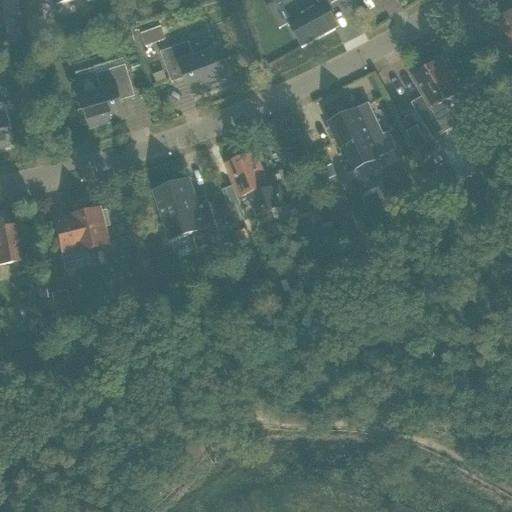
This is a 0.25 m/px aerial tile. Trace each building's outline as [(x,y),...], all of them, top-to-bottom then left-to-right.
[(281,0),(292,21),(289,23),(288,22),(287,23),(301,49),(339,28),(328,6),(339,0),(281,0)] [(495,47),(500,43),(510,58),(511,60),(511,13),(505,18),(490,28),(492,31),(487,35),(495,47)] [(141,34),(146,46),(165,39),(161,27),(141,34)] [(130,30),(113,35),(117,49),(134,43),(130,30)] [(195,93),(225,81),(224,77),(229,75),(224,62),(219,64),(214,51),(193,59),(188,44),(161,54),(172,82),(185,77),(191,94),(195,93)] [(413,78),(415,82),(424,97),(412,104),(433,139),(457,124),(444,102),(459,93),(450,77),(455,74),(448,62),(442,65),(440,62),(413,78)] [(125,118),(121,104),(120,100),(133,96),(124,67),(97,75),(102,91),(81,97),(85,110),(79,112),(83,126),(89,124),(90,128),(125,118)] [(385,135),(370,104),(328,126),(352,174),(395,152),(386,134),(385,135)] [(0,149),(9,148),(4,116),(0,116),(0,149)] [(408,133),(417,149),(425,144),(416,128),(408,133)] [(232,182),(237,197),(245,194),(246,197),(245,197),(253,218),(254,218),(253,214),(283,203),(284,207),(285,206),(277,185),(266,189),(265,187),(267,187),(254,153),(225,164),(232,182)] [(336,176),(325,181),(335,204),(346,198),(336,176)] [(153,192),(169,242),(191,235),(196,250),(221,242),(207,200),(197,203),(189,180),(153,192)] [(455,182),(440,192),(451,210),(466,200),(455,182)] [(327,204),(315,209),(322,226),(334,221),(327,204)] [(97,210),(79,214),(66,218),(71,239),(57,242),(65,272),(92,265),(88,249),(106,245),(102,227),(107,226),(104,212),(98,214),(97,210)] [(242,222),(234,226),(240,242),(248,239),(242,222)] [(0,227),(0,263),(23,260),(17,225),(0,227)] [(232,243),(222,246),(223,248),(227,260),(237,257),(232,243)] [(36,280),(39,299),(49,298),(46,279),(36,280)] [(53,295),(51,296),(56,314),(70,310),(69,309),(65,292),(54,295),(53,295)]
